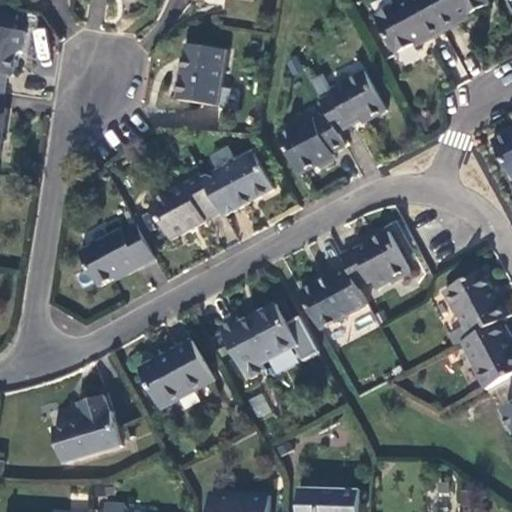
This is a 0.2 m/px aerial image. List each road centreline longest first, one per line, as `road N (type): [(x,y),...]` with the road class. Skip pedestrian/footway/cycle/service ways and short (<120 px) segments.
road 1 (residential): [(27,367),(339,209),(400,186),(444,191)]
road 2 (residential): [(98,47),(62,142),(27,367)]
road 3 (residential): [(444,191),(466,127),(511,86)]
